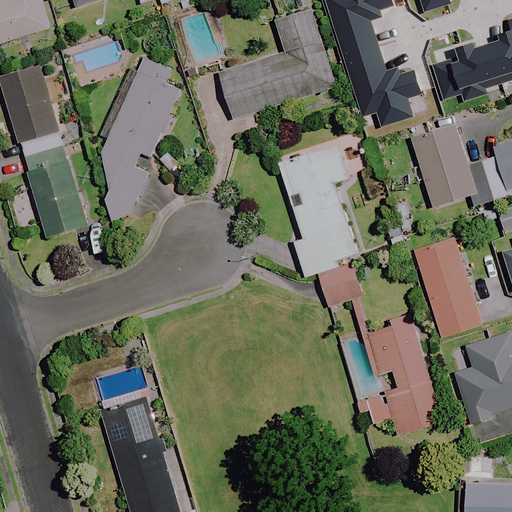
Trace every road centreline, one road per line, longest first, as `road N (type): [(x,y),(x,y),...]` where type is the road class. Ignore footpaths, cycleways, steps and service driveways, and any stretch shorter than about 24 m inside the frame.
road 1 (residential): [(0,328),(147,284),(200,248)]
road 2 (residential): [(0,336),(53,511)]
